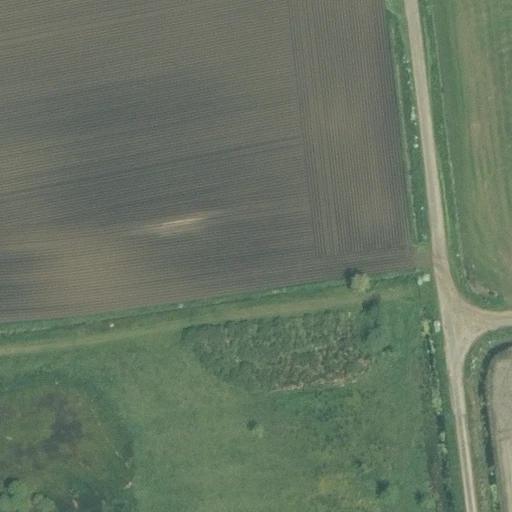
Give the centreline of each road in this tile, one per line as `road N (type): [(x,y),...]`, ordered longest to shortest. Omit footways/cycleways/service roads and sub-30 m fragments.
road 1 (unclassified): [(449,326),(409,0)]
road 2 (unclassified): [(471,511),(449,326)]
